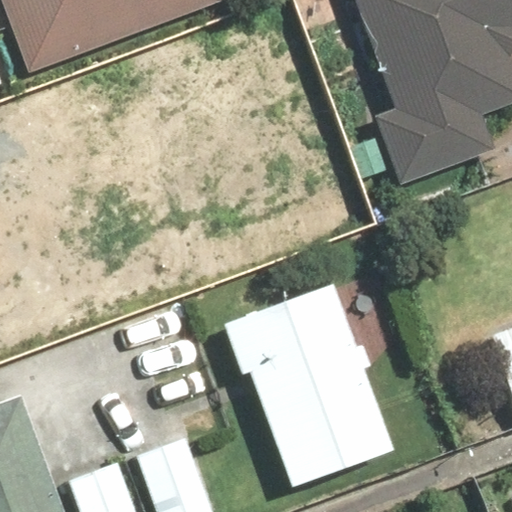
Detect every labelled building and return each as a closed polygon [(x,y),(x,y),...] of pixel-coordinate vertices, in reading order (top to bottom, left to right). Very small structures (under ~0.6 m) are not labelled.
[(0,0),(0,15),(26,78),(211,0),(0,0)] [(511,0),(347,0),(385,110),(365,117),(372,139),(347,147),(357,177),(385,167),(392,187),(485,155),(475,124),(511,111),(511,49),(509,41),(511,39),(511,0)] [(317,92),(251,112),(261,145),(327,125),(317,92)] [(140,192),(53,221),(85,316),(172,287),(140,192)] [(335,289),(221,326),(239,384),(247,381),(283,492),(389,458),(335,289)] [(511,324),(485,334),(497,367),(472,375),(489,424),(509,417),(511,425),(511,324)] [(55,511),(15,393),(0,397),(0,511),(55,511)] [(153,511),(135,456),(58,482),(67,511),(153,511)]
